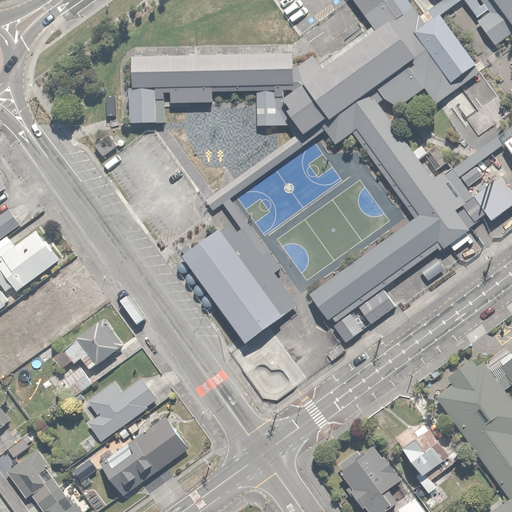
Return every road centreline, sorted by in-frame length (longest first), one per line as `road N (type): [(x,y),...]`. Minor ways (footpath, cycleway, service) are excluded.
road 1 (residential): [(38,147),(263,453)]
road 2 (tertiary): [(511,272),(263,453)]
